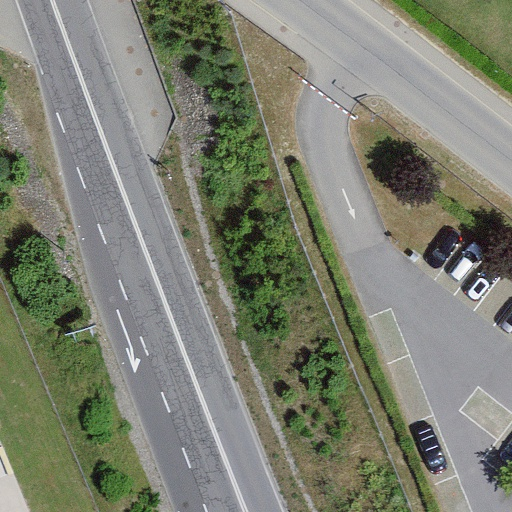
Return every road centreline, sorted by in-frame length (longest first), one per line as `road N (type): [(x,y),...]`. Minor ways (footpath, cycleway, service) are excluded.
road 1 (primary): [(93,107),(116,302),(191,511)]
road 2 (primary): [(93,107),(226,461)]
road 3 (residential): [(511,166),(296,0)]
